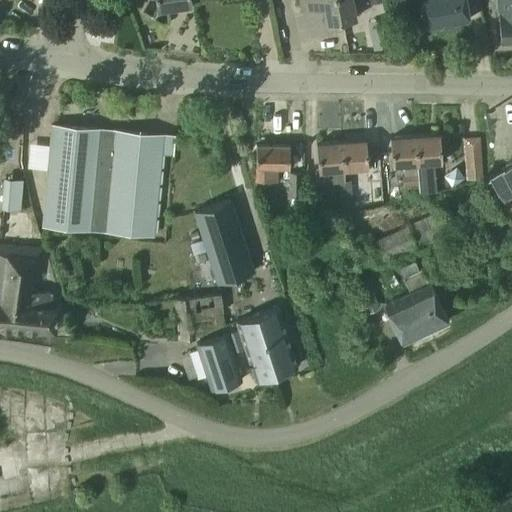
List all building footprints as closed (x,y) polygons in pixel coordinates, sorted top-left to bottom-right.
[(189,0),(156,0),(158,10),(190,6),(189,0)] [(352,0),(312,0),(300,2),(302,13),(323,9),(326,25),(356,19),(352,0)] [(420,0),(426,29),(468,21),(464,0),(420,0)] [(511,0),(496,0),(500,46),(511,44),(511,0)] [(388,32),(371,35),(374,49),(390,45),(388,32)] [(42,224),(98,229),(106,130),(51,125),(42,224)] [(106,130),(98,229),(154,234),(161,153),(173,155),(174,154),(175,136),(106,130)] [(439,136),(414,138),(417,184),(418,193),(420,193),(436,192),(434,164),(440,164),(439,136)] [(403,185),(417,184),(414,138),(389,140),(391,167),(403,166),(404,175),(402,175),(403,185)] [(482,161),(480,141),(463,142),(465,162),(482,161)] [(366,142),(341,143),(342,171),(367,170),(366,142)] [(332,182),(338,182),(343,182),(343,181),(342,171),(341,143),(316,145),(317,172),(332,171),(332,182)] [(278,181),(278,166),(288,167),(288,147),(255,146),(255,181),(278,181)] [(511,164),(491,178),(505,199),(511,194),(511,164)] [(302,171),(289,171),(289,196),(302,196),(302,171)] [(3,207),(20,207),(20,177),(3,177),(3,207)] [(338,182),(339,197),(352,197),(351,180),(343,181),(343,182),(338,182)] [(352,197),(339,197),(340,214),(344,213),(353,213),(352,197)] [(254,270),(231,198),(193,211),(207,252),(210,262),(217,282),(254,270)] [(442,233),(433,213),(369,242),(378,262),(404,250),(406,254),(418,249),(416,245),(442,233)] [(197,232),(189,234),(191,241),(199,238),(197,232)] [(39,250),(0,246),(0,331),(54,335),(56,310),(51,310),(52,294),(36,293),(39,250)] [(355,250),(360,265),(371,261),(366,246),(355,250)] [(418,270),(414,262),(399,269),(410,293),(385,304),(402,341),(447,321),(430,283),(428,284),(421,268),(418,270)] [(380,307),(373,289),(360,294),(367,312),(380,307)] [(277,308),(254,315),(274,374),(296,367),(277,308)] [(274,374),(254,315),(236,321),(239,329),(196,344),(211,391),(240,381),(230,353),(245,348),(256,380),(274,374)]
